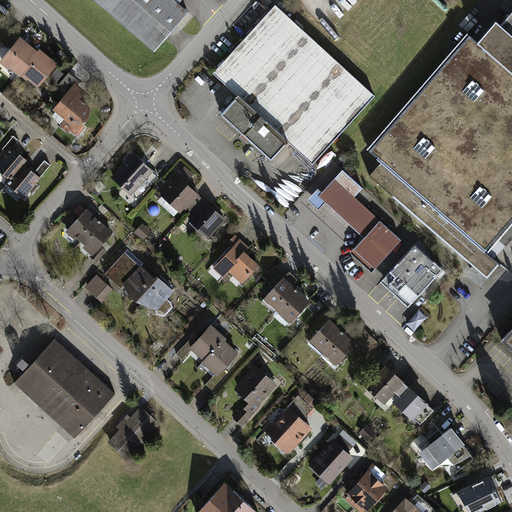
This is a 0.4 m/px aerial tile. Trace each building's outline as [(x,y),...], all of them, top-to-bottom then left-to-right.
[(92,0),(154,52),(187,14),(178,6),(170,0),(92,0)] [(274,2),(210,72),(235,94),(218,113),(269,160),(288,140),(311,162),(374,94),(274,2)] [(479,44),(511,71),(511,13),(502,26),(497,22),(479,44)] [(511,224),(511,71),(479,44),(467,34),(366,152),(380,164),(369,177),(488,277),(499,264),(487,254),(511,224)] [(0,66),(15,79),(36,54),(18,39),(0,61),(0,66)] [(36,54),(15,79),(33,93),(56,65),(39,50),(36,54)] [(66,95),(52,111),(64,122),(58,128),(74,142),(85,129),(81,125),(98,107),(77,88),(80,85),(69,75),(57,88),(66,95)] [(4,151),(0,155),(0,171),(7,178),(4,181),(24,198),(41,177),(40,176),(50,164),(44,159),(36,170),(31,166),(30,167),(27,165),(29,161),(21,154),(23,152),(15,145),(19,140),(13,135),(2,148),(4,151)] [(132,154),(110,178),(131,198),(137,192),(143,197),(159,179),(132,154)] [(318,187),(307,199),(318,209),(324,203),(363,238),(350,252),(371,271),(401,239),(355,197),(363,188),(343,169),(323,191),(318,187)] [(177,177),(160,197),(180,215),(184,210),(188,213),(201,198),(177,177)] [(206,202),(188,222),(208,241),(227,220),(206,202)] [(90,203),(65,230),(75,239),(77,237),(85,244),(83,247),(92,255),(113,231),(98,217),(101,214),(90,203)] [(151,231),(142,223),(134,233),(143,240),(151,231)] [(231,249),(212,270),(223,280),(228,275),(241,287),(259,266),(248,257),(252,253),(235,237),(227,246),(231,249)] [(441,272),(415,247),(380,284),(406,309),(441,272)] [(123,283),(139,265),(124,251),(105,274),(121,289),(124,285),(123,283)] [(139,265),(123,283),(124,285),(136,300),(156,310),(174,290),(157,274),(154,276),(140,263),(139,265)] [(113,289),(97,274),(85,287),(101,301),(113,289)] [(282,279),(263,300),(276,313),(296,292),(282,279)] [(296,292),(276,313),(290,325),(310,304),(296,292)] [(407,326),(415,334),(428,319),(420,312),(407,326)] [(329,321),(309,343),(322,355),(343,333),(329,321)] [(191,337),(176,353),(183,359),(192,349),(203,359),(201,362),(215,374),(205,384),(212,390),(228,374),(223,369),(239,351),(226,339),(227,338),(210,323),(195,340),(191,337)] [(511,326),(502,338),(511,347),(511,326)] [(343,333),(322,355),(336,368),(356,345),(343,333)] [(114,394),(53,339),(31,364),(12,384),(74,439),(114,394)] [(28,362),(21,356),(15,362),(22,368),(28,362)] [(248,404),(256,412),(278,388),(259,371),(264,366),(257,359),(251,366),(254,369),(233,391),(248,404)] [(384,366),(364,389),(383,406),(403,383),(384,366)] [(427,406),(407,387),(392,404),(412,422),(427,406)] [(256,412),(248,404),(233,421),(241,428),(256,412)] [(159,423),(141,406),(130,417),(127,414),(116,426),(119,429),(107,441),(126,459),(159,423)] [(272,424),(262,435),(288,458),(312,431),(288,410),(274,426),(272,424)] [(375,433),(366,425),(359,433),(368,441),(375,433)] [(450,429),(418,454),(431,471),(448,458),(456,468),(471,457),(450,429)] [(337,436),(308,470),(329,488),(354,460),(348,455),(353,450),(337,436)] [(354,470),(357,474),(370,464),(367,460),(354,470)] [(386,477),(372,466),(343,500),(357,511),(368,511),(387,490),(380,484),(386,477)] [(456,494),(474,485),(470,477),(452,486),(456,494)] [(456,494),(455,494),(463,511),(479,511),(502,501),(491,478),(474,485),(456,494)] [(425,493),(431,487),(425,481),(419,487),(425,493)] [(257,511),(225,482),(197,511),(257,511)] [(409,503),(404,499),(391,511),(434,511),(416,495),(409,503)]
